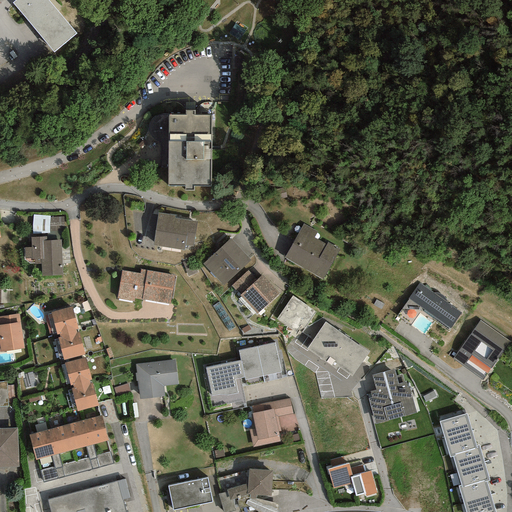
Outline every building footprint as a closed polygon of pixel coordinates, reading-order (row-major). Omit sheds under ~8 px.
[(76,34),(48,0),(16,0),(13,3),(54,52),(76,34)] [(238,19),(229,32),(240,39),(248,25),(238,19)] [(194,111),(185,111),(185,115),(169,114),(168,186),(185,186),(185,190),(194,190),(194,186),(210,186),(211,115),(194,115),(194,111)] [(175,215),(158,212),(153,245),(184,250),(185,244),(193,246),(197,221),(175,218),(175,215)] [(50,216),(33,215),(32,232),(33,234),(49,233),(49,225),(50,217),(50,216)] [(63,216),(50,217),(49,225),(64,225),(63,216)] [(317,232),(303,224),(284,257),(322,279),(340,249),(327,242),(326,244),(314,238),(317,232)] [(46,236),(30,237),(31,248),(24,248),(25,258),(32,258),(32,259),(35,259),(35,264),(41,264),(42,276),(62,275),(61,240),(47,240),(46,236)] [(250,260),(230,238),(203,264),(223,285),(250,260)] [(191,258),(182,262),(188,276),(197,272),(191,258)] [(175,275),(141,269),(140,273),(122,270),(117,298),(134,301),(135,299),(142,300),(142,299),(170,304),(175,275)] [(239,295),(256,280),(248,271),(231,285),(239,295)] [(279,293),(262,274),(256,280),(239,295),(256,314),(279,293)] [(433,293),(419,283),(408,299),(450,329),(461,313),(446,302),(446,300),(445,299),(444,297),(442,296),(440,294),(438,293),(436,293),(433,293)] [(316,312),(292,296),(276,319),(296,332),(300,326),(304,329),(316,312)] [(70,311),(51,316),(78,413),(97,408),(70,311)] [(19,314),(0,316),(0,351),(0,352),(1,352),(24,348),(19,314)] [(510,342),(480,320),(452,358),(482,380),(510,342)] [(369,352),(325,322),(306,349),(336,369),(338,366),(352,376),(369,352)] [(256,347),(263,376),(281,373),(275,343),(256,347)] [(244,377),(245,380),(263,376),(256,347),(238,350),(240,360),(244,377)] [(227,395),(237,393),(235,379),(244,377),(240,360),(205,369),(211,396),(220,394),(227,395)] [(173,363),(134,366),(137,400),(162,398),(162,387),(175,386),(173,363)] [(36,385),(37,371),(26,371),(26,385),(36,385)] [(393,371),(371,377),(375,391),(371,393),(373,400),(369,401),(376,425),(415,414),(407,383),(404,384),(401,375),(395,377),(393,371)] [(263,411),(250,413),(252,429),(248,429),(250,447),(279,442),(275,417),(293,414),(290,398),(262,403),(263,411)] [(466,414),(439,422),(444,440),(472,432),(466,414)] [(101,415),(29,435),(36,460),(108,440),(101,415)] [(17,428),(0,428),(0,467),(19,467),(17,428)] [(472,432),(444,440),(450,457),(453,456),(477,449),(476,446),(472,432)] [(479,445),(476,446),(477,449),(453,456),(457,470),(484,462),(479,445)] [(111,452),(42,466),(44,477),(113,463),(111,452)] [(484,462),(457,470),(461,485),(462,488),(486,481),(489,480),(484,462)] [(352,477),(352,476),(348,463),(327,469),(333,489),(352,483),(350,477),(352,477)] [(269,470),(244,468),(243,483),(222,488),(223,492),(217,494),(221,511),(232,511),(255,506),(253,496),(266,497),(269,470)] [(352,483),(355,497),(365,494),(366,497),(377,493),(371,470),(352,476),(352,477),(350,477),(352,483)] [(207,478),(168,486),(172,509),(211,502),(207,478)] [(461,485),(458,486),(463,503),(491,496),(486,481),(462,488),(461,485)] [(124,511),(116,482),(48,499),(51,511),(124,511)] [(495,511),(491,496),(463,503),(465,511),(495,511)]
